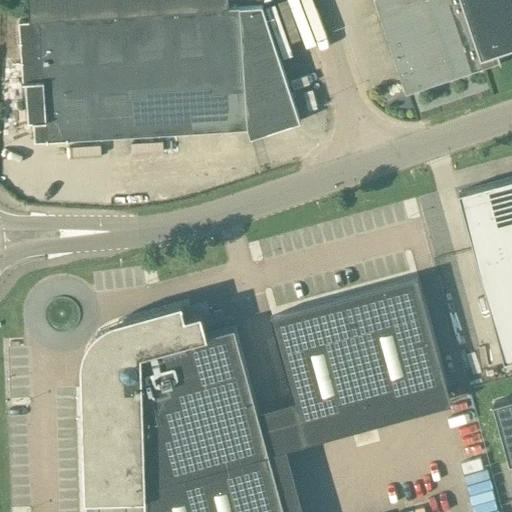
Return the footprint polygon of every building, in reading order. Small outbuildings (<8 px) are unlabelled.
[(230,7),(229,0),(28,0),(30,20),(19,21),(23,82),(26,81),(29,122),(34,121),(35,142),(248,128),(251,137),(300,121),(263,5),(230,7)] [(511,0),(375,0),(399,69),(406,90),(411,88),(412,92),(501,61),(499,55),(511,50),(511,0)] [(511,360),(511,179),(459,194),(506,363),(511,360)] [(418,277),(271,317),(299,421),(446,381),(418,277)] [(82,361),(83,387),(86,511),(285,511),(235,326),(208,334),(202,311),(186,315),(182,301),(116,319),(108,323),(104,325),(100,327),(97,330),(94,333),(91,338),(87,345),(85,350),(82,361)] [(511,395),(495,400),(511,461),(511,460),(511,395)]
